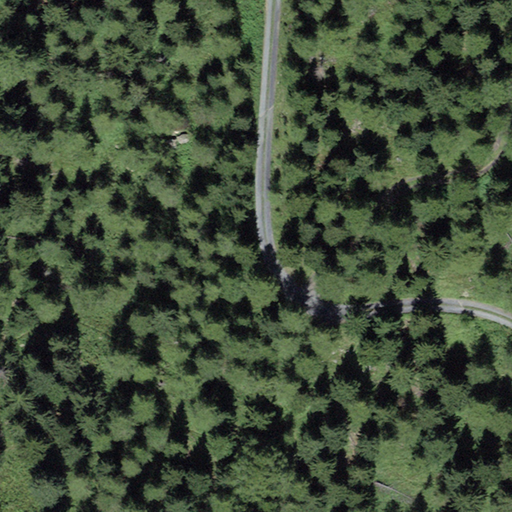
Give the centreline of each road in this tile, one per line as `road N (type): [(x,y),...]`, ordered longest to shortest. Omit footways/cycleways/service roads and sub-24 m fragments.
road 1 (track): [(511,320),(460,303),(337,311),(313,307),(283,284),(262,213),(273,0)]
road 2 (track): [(296,298),(396,189),(476,169),(496,152),(511,89)]
